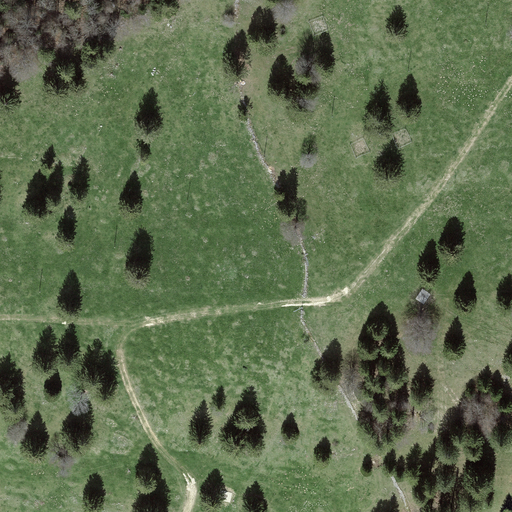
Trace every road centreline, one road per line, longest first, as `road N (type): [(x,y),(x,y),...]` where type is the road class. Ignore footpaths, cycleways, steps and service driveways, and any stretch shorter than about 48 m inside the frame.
road 1 (track): [(19,315),(135,326),(330,298),(446,170),(511,72)]
road 2 (track): [(135,326),(120,359),(148,433),(186,475),(187,511)]
